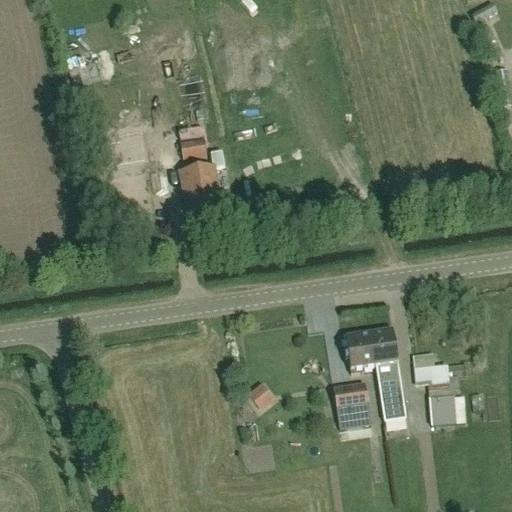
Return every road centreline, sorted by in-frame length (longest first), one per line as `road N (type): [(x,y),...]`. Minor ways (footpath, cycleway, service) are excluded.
road 1 (tertiary): [(56,331),(511,263)]
road 2 (unclassified): [(106,511),(56,331)]
